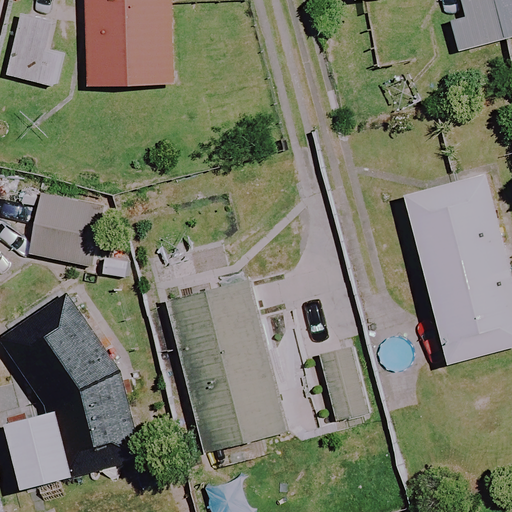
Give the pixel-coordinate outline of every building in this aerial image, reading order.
[(92,0),(95,82),(183,79),(180,0),(92,0)] [(457,16),(465,46),(511,34),(502,0),(469,0),(472,11),(457,16)] [(511,0),(502,0),(511,34),(511,0)] [(58,17),(27,8),(12,70),(58,83),(66,51),(51,47),(58,17)] [(414,188),(461,355),(511,341),(511,233),(493,167),(414,188)] [(48,188),(35,250),(96,263),(111,202),(48,188)] [(214,447),(297,425),(259,273),(173,295),(214,447)] [(129,365),(75,287),(6,333),(52,400),(53,405),(19,414),(35,478),(76,468),(78,473),(151,455),(129,365)] [(357,342),(324,350),(341,419),(374,410),(357,342)]
